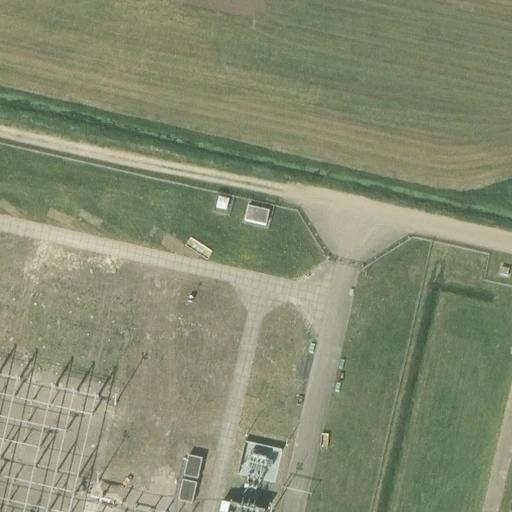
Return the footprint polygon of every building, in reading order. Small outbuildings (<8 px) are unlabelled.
[(226,211),(228,201),(218,199),(215,208),(226,211)] [(268,213),(247,208),(243,223),(264,228),(268,213)] [(240,444),(237,462),(273,467),(276,449),(240,444)] [(187,462),(183,478),(197,481),(201,462),(201,461),(188,458),(187,462)] [(182,483),(178,502),(192,505),(196,486),(182,483)]
